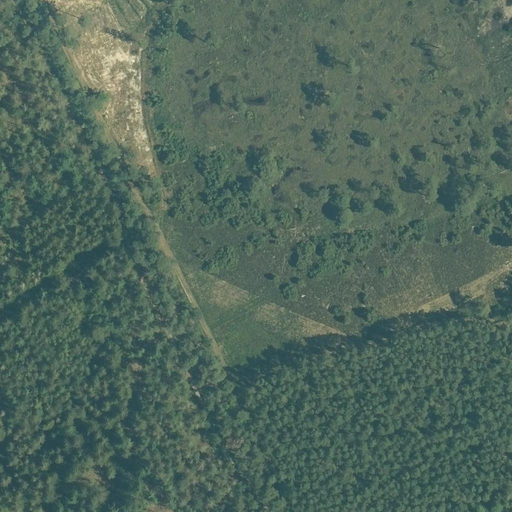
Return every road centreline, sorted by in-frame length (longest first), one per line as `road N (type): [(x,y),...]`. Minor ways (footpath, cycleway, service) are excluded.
road 1 (track): [(296,511),(45,0)]
road 2 (track): [(233,381),(425,321),(465,314),(511,324)]
road 3 (unknown): [(10,0),(123,230)]
road 4 (track): [(160,233),(165,211),(140,73),(152,0)]
